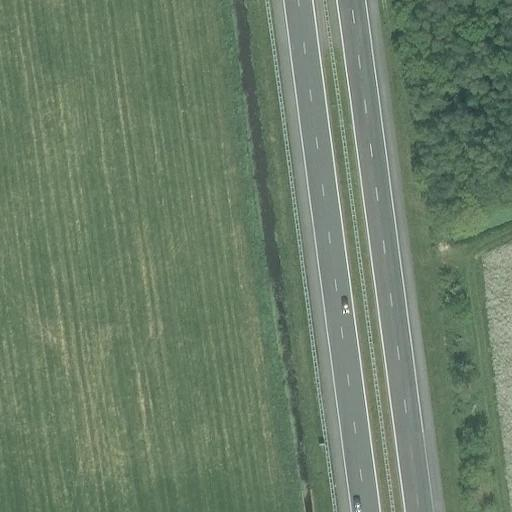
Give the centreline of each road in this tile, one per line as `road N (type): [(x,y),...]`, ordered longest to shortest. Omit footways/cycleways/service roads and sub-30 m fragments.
road 1 (motorway): [(421,511),(352,0)]
road 2 (motorway): [(294,0),(361,511)]
